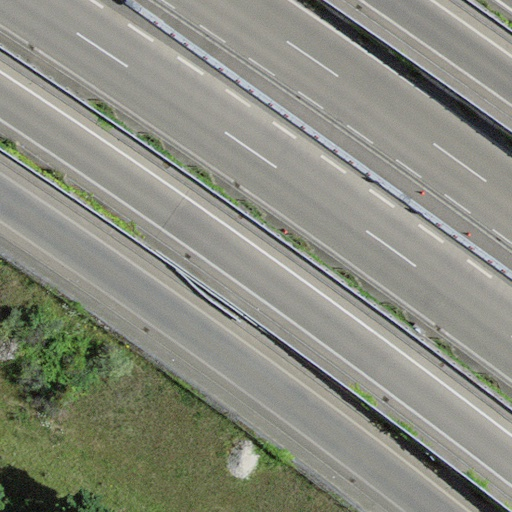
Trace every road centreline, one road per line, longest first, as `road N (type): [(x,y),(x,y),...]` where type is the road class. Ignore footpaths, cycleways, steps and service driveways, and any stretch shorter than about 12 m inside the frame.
road 1 (motorway): [(0,92),(169,197),(511,456)]
road 2 (motorway): [(21,0),(365,232),(511,343)]
road 3 (motorway): [(0,196),(182,316),(427,511)]
road 4 (motorway): [(0,305),(164,414),(288,511)]
road 5 (motorway): [(511,197),(228,0)]
road 6 (motorway): [(511,82),(402,0)]
